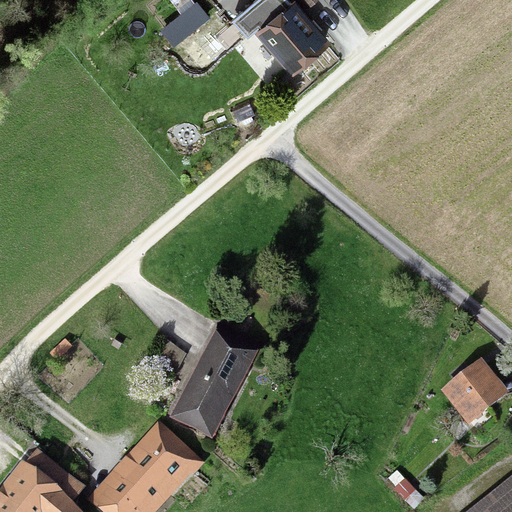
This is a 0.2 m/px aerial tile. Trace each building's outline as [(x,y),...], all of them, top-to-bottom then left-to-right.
[(288,73),(324,38),(287,0),(249,0),(233,15),(288,73)] [(197,2),(163,29),(174,43),(208,17),(197,2)] [(265,350),(265,349),(225,328),(178,418),(215,436),(226,415),(221,412),(248,360),(256,364),(263,350),(265,350)] [(511,390),(511,386),(488,354),(448,383),(473,419),(511,390)] [(196,473),(204,465),(168,431),(98,507),(103,511),(140,511),(186,464),(196,473)] [(75,511),(70,506),(76,487),(39,457),(0,506),(0,505),(0,511),(75,511)] [(511,511),(511,475),(461,511),(511,511)]
